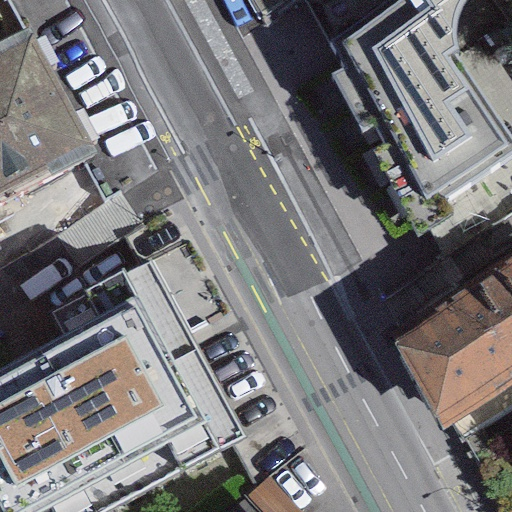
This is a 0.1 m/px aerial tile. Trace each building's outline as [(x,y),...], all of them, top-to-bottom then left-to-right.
[(103,164),(33,40),(0,57),(0,212),(57,182),(59,188),(103,164)] [(511,186),(511,81),(504,69),(410,130),(467,216),(511,186)] [(511,360),(511,254),(396,329),(444,404),(511,360)] [(215,431),(60,511),(133,511),(256,443),(163,270),(64,320),(76,341),(146,304),(215,431)] [(60,511),(215,431),(146,304),(76,341),(0,380),(0,511),(60,511)]
